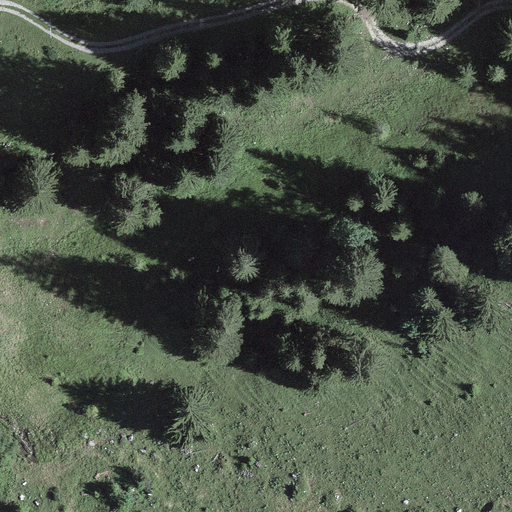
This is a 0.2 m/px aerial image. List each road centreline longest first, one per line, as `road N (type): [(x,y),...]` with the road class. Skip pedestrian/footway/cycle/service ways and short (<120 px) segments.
road 1 (track): [(319,0),(110,52),(70,45),(0,9)]
road 2 (track): [(511,9),(485,14),(425,48),(399,47),(351,1),(334,0)]
